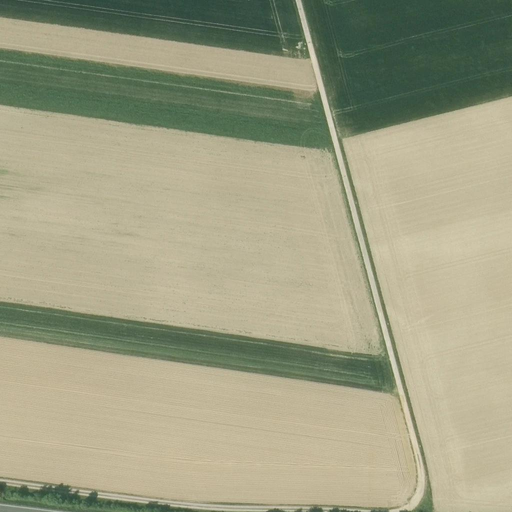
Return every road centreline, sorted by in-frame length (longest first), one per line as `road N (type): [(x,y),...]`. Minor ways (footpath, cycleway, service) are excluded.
road 1 (track): [(296,0),(422,477),(415,502),(402,511)]
road 2 (track): [(311,511),(217,510),(0,485)]
